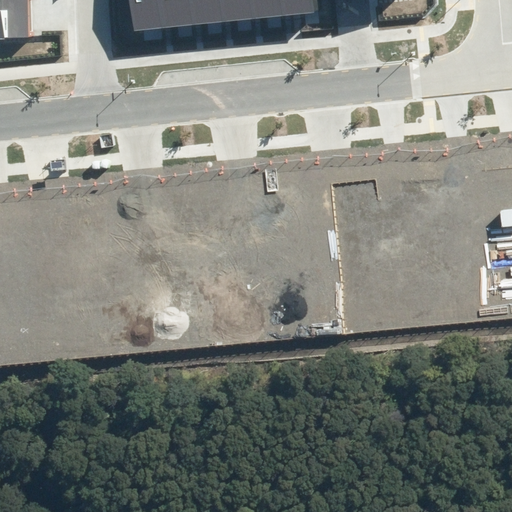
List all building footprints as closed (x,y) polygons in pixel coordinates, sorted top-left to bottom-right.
[(0,0),(0,38),(30,38),(28,0),(0,0)] [(167,0),(130,0),(134,31),(170,27),(167,0)] [(196,0),(167,0),(170,27),(199,23),(196,0)] [(227,0),(196,0),(199,23),(229,21),(227,0)] [(258,0),(227,0),(229,21),(260,17),(258,0)] [(288,0),(258,0),(260,17),(290,15),(288,0)] [(312,0),(288,0),(290,15),(314,12),(312,0)]
